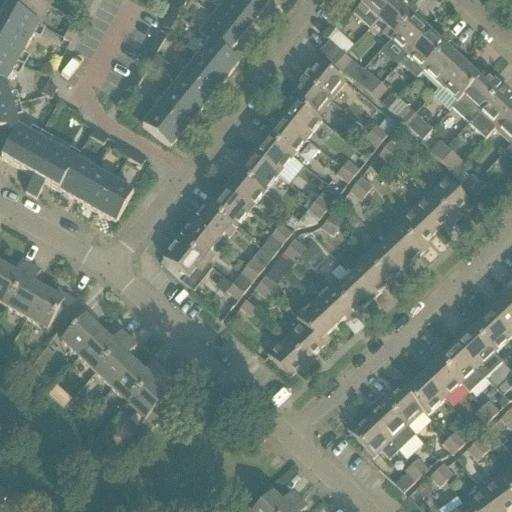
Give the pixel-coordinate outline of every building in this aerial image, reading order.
[(38,28),(41,23),(49,10),(32,0),(13,0),(7,11),(38,28)] [(32,0),(49,10),(54,0),(32,0)] [(91,8),(95,0),(86,0),(84,4),(91,8)] [(254,24),(267,7),(258,0),(227,0),(226,2),(254,24)] [(377,23),(398,0),(366,0),(356,12),(352,16),(369,32),(377,23)] [(390,43),(416,15),(399,0),(398,0),(377,23),(386,32),(382,36),(390,43)] [(176,22),(186,5),(178,1),(169,17),(176,22)] [(240,41),(254,24),(226,2),(212,19),(240,41)] [(83,22),(91,8),(84,4),(76,18),(83,22)] [(0,56),(17,66),(38,28),(7,11),(0,23),(0,56)] [(383,51),(381,53),(397,68),(399,66),(428,35),(419,26),(423,22),(416,15),(390,43),(383,51)] [(169,33),(176,22),(169,17),(162,29),(169,33)] [(227,57),(240,41),(212,19),(198,36),(209,45),(227,57)] [(70,46),(78,31),(71,27),(63,42),(70,46)] [(335,69),(345,58),(343,57),(353,47),(335,30),(316,52),(335,69)] [(438,44),(428,35),(399,66),(416,82),(423,74),(449,46),(442,40),(438,44)] [(156,57),(164,42),(157,38),(150,52),(156,57)] [(224,84),(238,66),(227,57),(209,45),(196,61),(224,84)] [(440,90),(462,66),(452,57),(456,53),(449,46),(423,74),(440,90)] [(148,71),(156,57),(150,52),(141,67),(148,71)] [(0,111),(12,108),(6,86),(11,76),(17,66),(0,56),(0,111)] [(341,75),(351,64),(345,58),(335,69),(341,75)] [(211,101),(224,84),(196,61),(183,78),(211,101)] [(344,86),(319,65),(311,76),(306,72),(300,80),(329,105),(344,86)] [(440,90),(431,99),(448,114),(451,111),(483,77),(476,71),(472,75),(462,66),(440,90)] [(134,95),(143,80),(136,76),(128,90),(134,95)] [(492,86),(483,77),(451,111),(468,127),(503,88),(496,82),(492,86)] [(197,118),(211,101),(183,78),(169,95),(197,118)] [(320,125),(321,125),(316,121),(329,105),(300,80),(294,87),(299,91),(290,102),(320,125)] [(370,98),(381,87),(374,80),(368,86),(363,91),(370,98)] [(51,102),(57,92),(46,86),(41,96),(51,102)] [(378,104),(387,93),(381,87),(370,98),(378,104)] [(485,143),(494,132),(511,112),(511,104),(506,99),(510,95),(503,88),(468,127),(485,143)] [(126,108),(134,95),(128,90),(120,104),(126,108)] [(184,134),(197,118),(169,95),(156,112),(184,134)] [(405,128),(415,117),(408,111),(398,101),(387,113),(398,122),(405,128)] [(306,143),(320,125),(290,102),(284,109),(289,113),(281,123),(306,143)] [(0,161),(20,173),(37,141),(18,130),(12,108),(0,111),(0,161)] [(170,152),(184,134),(156,112),(142,130),(170,152)] [(511,112),(494,132),(511,148),(511,146),(511,112)] [(415,117),(405,128),(421,143),(431,133),(415,117)] [(306,143),(281,123),(273,133),(268,130),(262,137),(292,161),(306,143)] [(381,145),(387,138),(375,129),(370,136),(381,145)] [(103,149),(107,141),(93,134),(89,141),(103,149)] [(376,152),(381,145),(370,136),(364,142),(376,152)] [(261,148),(252,159),(278,179),(289,188),(303,170),(292,161),(262,137),(256,145),(261,148)] [(37,141),(20,173),(29,178),(34,180),(31,186),(25,196),(36,202),(42,192),(45,187),(58,194),(75,163),(37,141)] [(395,162),(400,155),(389,145),(383,152),(395,162)] [(436,161),(446,150),(440,145),(429,155),(436,161)] [(511,146),(511,148),(503,156),(511,165),(511,146)] [(126,162),(130,155),(116,147),(113,154),(126,162)] [(446,150),(436,161),(442,167),(452,176),(451,177),(451,178),(458,170),(462,166),(452,156),(446,150)] [(390,168),(395,162),(383,152),(378,159),(390,168)] [(141,170),(144,163),(130,155),(126,162),(141,170)] [(278,179),(252,159),(244,169),(240,165),(234,173),(263,197),(278,179)] [(77,205),(94,174),(75,163),(58,194),(77,205)] [(353,181),(358,174),(347,164),(341,171),(353,181)] [(348,187),(353,181),(341,171),(336,178),(348,187)] [(249,215),(263,197),(234,173),(228,180),(232,184),(224,194),(249,215)] [(96,216),(113,185),(94,174),(77,205),(96,216)] [(469,180),(461,189),(467,195),(478,184),(471,178),(469,180)] [(366,197),(372,191),(360,181),(355,188),(366,197)] [(455,225),(462,219),(458,214),(468,205),(454,190),(446,182),(429,198),(455,225)] [(474,200),(484,190),(478,184),(467,195),(474,200)] [(115,227),(133,196),(113,185),(96,216),(115,227)] [(361,204),(366,197),(355,188),(349,195),(361,204)] [(249,215),(224,194),(216,205),(211,201),(205,208),(235,232),(249,215)] [(311,194),(305,201),(308,203),(313,207),(318,200),(311,194)] [(448,232),(455,225),(429,198),(412,213),(434,237),(444,228),(448,232)] [(318,200),(313,207),(325,216),(330,209),(318,200)] [(319,223),(325,216),(313,207),(307,214),(319,223)] [(228,241),(235,232),(205,208),(191,226),(216,246),(224,237),(228,241)] [(422,257),(429,250),(425,246),(434,237),(412,213),(396,229),(422,257)] [(337,234),(343,227),(331,218),(326,224),(337,234)] [(332,240),(337,234),(326,224),(320,231),(332,240)] [(206,268),(213,259),(209,256),(216,246),(191,226),(181,238),(177,244),(206,268)] [(286,244),(291,237),(280,228),(275,234),(286,244)] [(405,272),(422,257),(396,229),(388,236),(392,241),(383,249),(405,272)] [(281,250),(286,244),(275,234),(269,241),(281,250)] [(175,246),(162,262),(163,263),(186,281),(181,287),(193,296),(197,290),(205,281),(212,272),(206,268),(177,244),(175,246)] [(294,267),(300,260),(305,253),(293,244),(283,258),(294,266),(294,267)] [(313,248),(300,260),(313,274),(326,262),(313,248)] [(405,272),(383,249),(374,257),(370,253),(362,260),(388,288),(405,272)] [(285,277),(294,266),(283,258),(274,269),(285,277)] [(372,303),(388,288),(362,260),(354,267),(358,272),(350,280),(372,303)] [(0,307),(6,311),(30,269),(21,263),(14,276),(4,270),(0,276),(0,307)] [(258,279),(263,272),(251,263),(246,270),(258,279)] [(26,322),(43,293),(33,287),(40,274),(30,269),(6,311),(26,322)] [(276,289),(285,277),(274,269),(265,280),(259,287),(271,296),(276,289)] [(246,270),(241,277),(252,286),(258,279),(246,270)] [(511,309),(511,278),(506,284),(510,289),(501,298),(511,309)] [(372,303),(350,280),(341,288),(337,284),(329,291),(355,319),(372,303)] [(265,303),(271,296),(259,287),(254,293),(265,303)] [(238,304),(243,297),(232,288),(226,295),(238,304)] [(348,326),(355,319),(329,291),(312,307),(334,330),(344,321),(348,326)] [(53,299),(43,293),(26,322),(46,334),(52,325),(61,330),(78,306),(56,294),(53,299)] [(511,343),(511,309),(501,298),(494,304),(498,309),(488,318),(510,341),(511,343)] [(251,321),(257,314),(245,304),(239,311),(251,321)] [(78,361),(101,336),(92,328),(97,324),(78,306),(61,330),(68,337),(61,344),(78,361)] [(321,352),(329,344),(326,340),(325,339),(334,330),(312,307),(295,323),(299,327),(299,328),(321,352)] [(510,341),(488,318),(479,327),(474,322),(467,329),(493,357),(510,341)] [(309,370),(317,364),(312,359),(321,352),(299,328),(283,342),(309,370)] [(464,340),(455,349),(477,372),(484,381),(501,365),(493,357),(467,329),(460,335),(464,340)] [(95,376),(128,341),(120,334),(111,343),(110,344),(101,336),(78,361),(95,376)] [(111,392),(135,367),(126,359),(136,348),(128,341),(95,376),(111,392)] [(302,377),(309,370),(283,342),(266,358),(288,382),(298,372),(302,377)] [(477,372),(455,349),(445,358),(441,353),(434,360),(460,388),(468,397),(485,381),(484,381),(477,372)] [(444,404),(460,388),(434,360),(427,367),(431,371),(421,380),(444,404)] [(128,408),(161,372),(153,365),(143,376),(135,367),(111,392),(128,408)] [(149,436),(154,431),(169,415),(161,407),(168,399),(159,390),(169,380),(161,372),(128,408),(144,423),(140,428),(149,436)] [(444,404),(421,380),(412,389),(408,385),(401,391),(427,419),(444,404)] [(427,419),(401,391),(391,400),(387,396),(380,402),(406,430),(422,415),(426,420),(427,419)] [(398,455),(415,439),(406,430),(380,402),(373,409),(377,413),(368,422),(389,446),(398,455)] [(492,421),(498,416),(488,405),(481,411),(492,421)] [(485,427),(492,421),(481,411),(475,417),(485,427)] [(510,433),(511,431),(511,422),(506,416),(500,422),(510,433)] [(389,446),(368,422),(358,431),(354,427),(346,434),(363,452),(360,455),(369,465),(381,454),(389,463),(398,455),(389,446)] [(458,453),(465,447),(454,436),(448,442),(458,453)] [(452,459),(458,453),(448,442),(442,448),(452,459)] [(482,459),(489,453),(479,442),(472,448),(482,459)] [(476,465),(482,459),(472,448),(466,454),(476,465)] [(421,479),(424,477),(427,473),(417,463),(411,469),(421,479)] [(445,485),(452,479),(442,468),(435,474),(445,485)] [(415,485),(421,479),(411,469),(404,475),(405,476),(394,488),(403,496),(414,485),(415,485)] [(439,491),(445,485),(435,474),(429,480),(439,491)] [(511,479),(508,475),(499,481),(511,498),(511,479)] [(511,511),(511,498),(499,481),(481,495),(493,511),(511,511)] [(289,511),(298,502),(291,495),(280,506),(271,497),(256,511),(289,511)] [(465,511),(493,511),(481,495),(463,508),(465,511)] [(304,511),(306,510),(298,502),(289,511),(304,511)]
